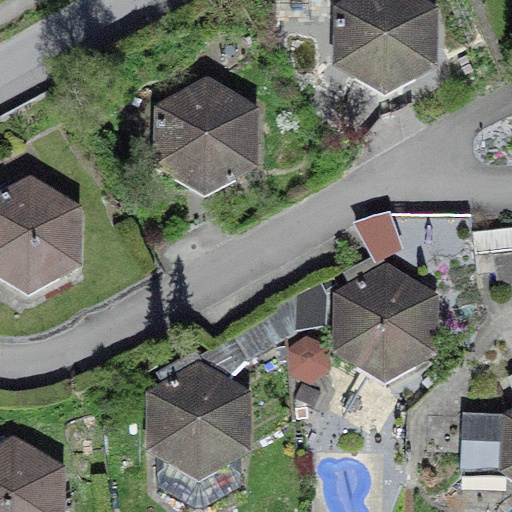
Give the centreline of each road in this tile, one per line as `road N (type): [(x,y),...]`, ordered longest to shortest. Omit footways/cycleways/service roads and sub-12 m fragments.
road 1 (residential): [(0,360),(30,369),(366,186),(511,183)]
road 2 (tertiary): [(0,79),(142,0)]
